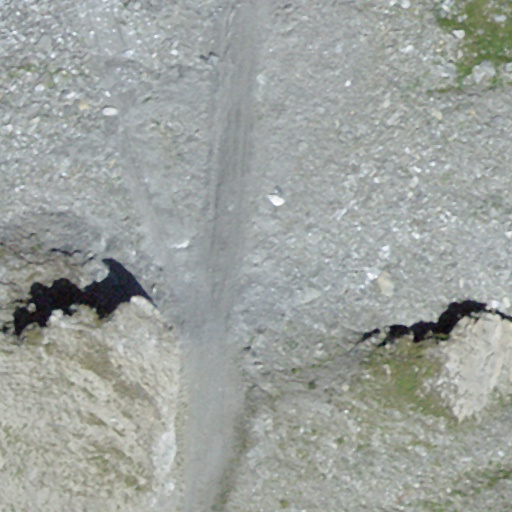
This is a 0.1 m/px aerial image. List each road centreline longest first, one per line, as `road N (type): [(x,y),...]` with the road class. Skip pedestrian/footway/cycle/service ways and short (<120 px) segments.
road 1 (track): [(245,0),(232,511)]
road 2 (track): [(107,0),(159,160),(235,281)]
